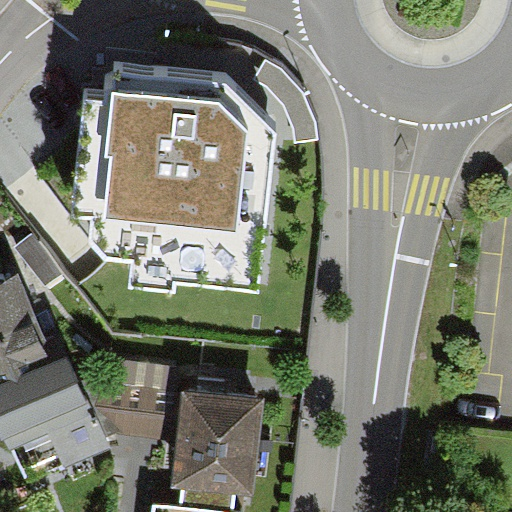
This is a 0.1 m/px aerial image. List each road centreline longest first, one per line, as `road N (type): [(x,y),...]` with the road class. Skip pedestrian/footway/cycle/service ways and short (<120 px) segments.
road 1 (tertiary): [(414,93),(363,511)]
road 2 (tertiary): [(326,0),(339,43),(358,67),(414,93)]
